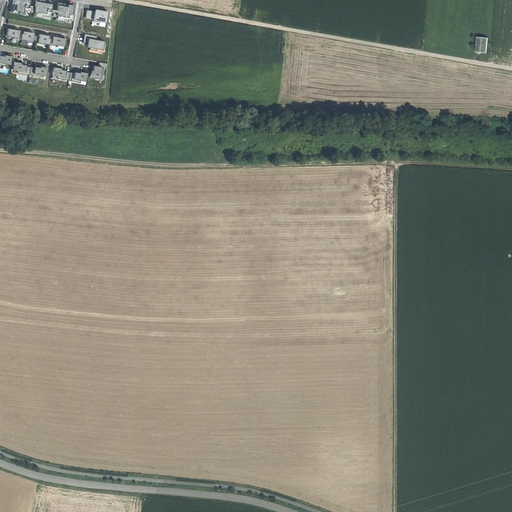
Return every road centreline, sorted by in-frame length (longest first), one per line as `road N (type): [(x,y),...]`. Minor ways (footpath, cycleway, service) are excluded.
road 1 (track): [(0,150),(151,164),(511,169)]
road 2 (track): [(511,68),(123,0)]
road 3 (track): [(395,511),(396,162)]
road 4 (tertiary): [(0,462),(39,476),(243,499),(289,511)]
